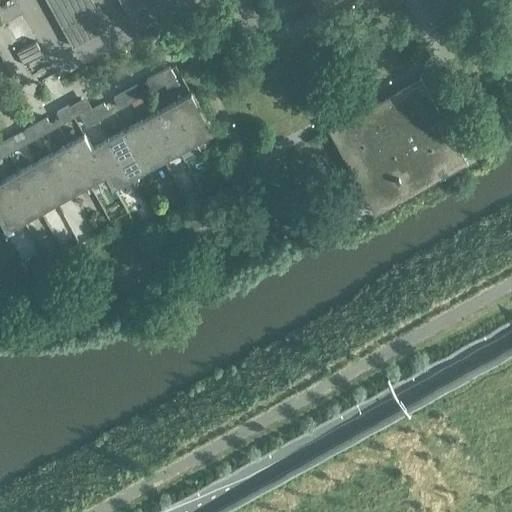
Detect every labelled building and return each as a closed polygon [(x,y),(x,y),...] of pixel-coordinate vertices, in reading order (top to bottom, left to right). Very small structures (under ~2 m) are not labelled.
[(46,0),(73,47),(108,28),(92,0),(46,0)] [(119,0),(128,16),(156,0),(119,0)] [(401,0),(361,0),(371,17),(401,0)] [(50,66),(36,41),(17,52),(31,77),(50,66)] [(176,77),(173,72),(170,66),(158,73),(164,83),(176,77)] [(164,83),(158,73),(147,79),(153,90),(164,83)] [(143,95),(140,90),(137,85),(125,91),(131,102),(143,95)] [(464,161),(438,115),(439,115),(438,114),(428,120),(422,108),(409,86),(359,115),(332,129),(344,151),(345,154),(350,151),(357,164),(378,202),(404,187),(405,188),(434,172),(437,177),(455,167),(455,166),(464,161)] [(131,102),(125,91),(114,97),(120,108),(131,102)] [(213,131),(191,91),(190,92),(191,94),(175,103),(195,139),(211,130),(212,132),(213,131)] [(110,113),(107,108),(104,103),(93,109),(99,120),(110,113)] [(195,139),(175,103),(159,112),(179,148),(195,139)] [(74,116),(69,106),(57,112),(63,123),(74,116)] [(99,120),(93,109),(81,116),(87,126),(99,120)] [(179,148),(159,112),(142,121),(162,157),(179,148)] [(53,128),(50,123),(47,118),(36,124),(41,134),(53,128)] [(162,157),(142,121),(126,130),(146,166),(162,157)] [(41,134),(36,124),(24,130),(30,141),(41,134)] [(146,166),(126,130),(109,139),(129,175),(146,166)] [(106,171),(93,148),(92,146),(92,147),(85,133),(83,134),(84,136),(68,145),(88,181),(105,172),(106,171)] [(20,146),(17,141),(14,136),(3,142),(9,153),(20,146)] [(129,175),(109,139),(93,148),(106,171),(105,172),(106,173),(113,187),(115,186),(114,184),(129,175)] [(0,157),(9,153),(3,142),(0,143),(0,157)] [(88,181),(68,145),(52,154),(72,190),(88,181)] [(72,190),(52,154),(35,163),(56,199),(72,190)] [(56,199),(35,163),(19,172),(39,208),(56,199)] [(39,208),(19,172),(3,181),(23,217),(39,208)] [(23,217),(3,181),(0,182),(0,217),(6,229),(8,228),(7,226),(23,217)]
